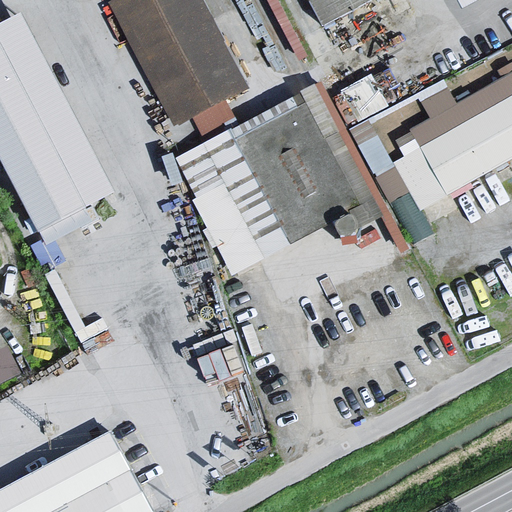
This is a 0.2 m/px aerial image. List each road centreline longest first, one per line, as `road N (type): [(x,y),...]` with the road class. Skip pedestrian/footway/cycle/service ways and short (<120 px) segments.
road 1 (residential): [(511,358),(220,511)]
road 2 (unknown): [(329,454),(313,358),(321,258)]
